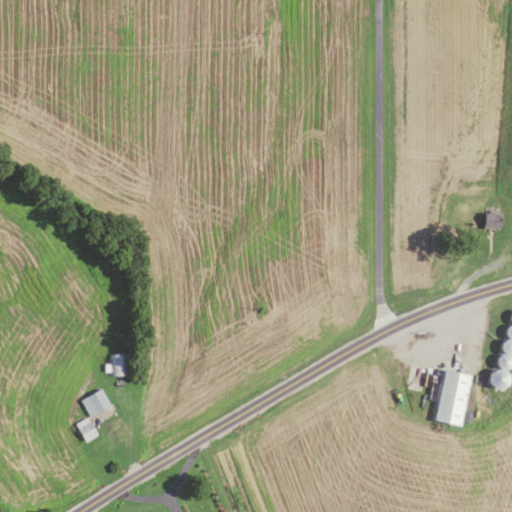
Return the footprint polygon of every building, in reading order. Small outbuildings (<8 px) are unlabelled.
[(497,230),(482,229),(482,213),(498,213),(497,230)] [(511,353),(508,355),(503,354),(500,351),(500,346),(501,343),(503,341),(506,340),(509,340),(511,341),(511,353)] [(109,375),(108,354),(127,353),(128,374),(109,375)] [(510,364),(508,368),(504,370),(499,369),(496,366),(496,361),(497,358),(499,356),(502,355),(505,355),(509,357),(511,360),(510,364)] [(506,381),(506,377),(505,374),(503,371),(499,369),(496,369),(492,370),(489,373),(488,376),(488,381),(490,386),(495,388),(499,388),(504,385),(506,381)] [(460,427),(430,420),(441,370),(472,377),(460,427)] [(100,388),(109,406),(88,417),(79,400),(100,388)] [(84,418),(95,434),(84,442),(73,425),(84,418)]
